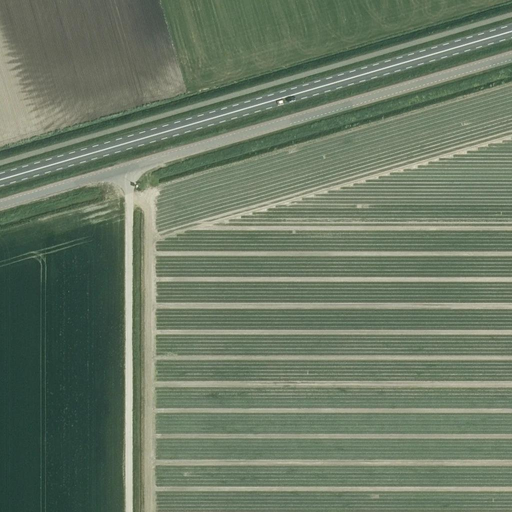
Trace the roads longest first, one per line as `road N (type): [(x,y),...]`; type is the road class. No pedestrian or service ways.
road 1 (primary): [(511,31),(0,181)]
road 2 (unclassified): [(0,205),(511,56)]
